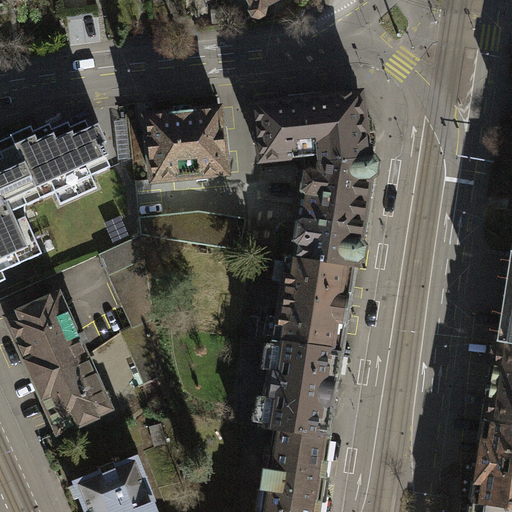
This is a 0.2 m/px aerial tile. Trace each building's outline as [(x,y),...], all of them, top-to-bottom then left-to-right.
[(251,0),(252,0),(250,10),(252,16),(258,18),(264,16),(266,7),(278,0),(251,0)] [(317,154),(318,163),(373,158),(376,134),(362,109),(361,94),(318,99),(318,95),(291,98),(291,102),(254,105),(259,161),(317,154)] [(220,108),(144,117),(151,180),(227,172),(220,108)] [(12,138),(40,197),(89,175),(87,171),(106,163),(98,146),(105,143),(97,126),(87,130),(84,123),(72,129),(69,123),(51,132),(48,126),(32,134),(30,129),(12,138)] [(40,197),(12,138),(0,143),(0,270),(39,253),(25,217),(15,221),(10,210),(40,197)] [(304,207),(363,218),(369,179),(378,174),(377,163),(373,158),(318,163),(317,172),(311,171),(305,173),(304,190),(306,194),(304,207)] [(296,259),(355,267),(363,218),(304,207),(302,220),(298,223),(295,240),(299,243),(296,259)] [(196,209),(139,217),(141,235),(239,250),(245,219),(196,209)] [(154,317),(141,235),(100,253),(133,326),(154,317)] [(497,344),(511,345),(511,250),(511,251),(497,344)] [(288,258),(276,341),(343,351),(355,267),(296,259),(288,258)] [(5,318),(33,379),(87,356),(59,294),(5,318)] [(164,374),(154,317),(133,326),(122,332),(144,382),(164,374)] [(276,341),(262,424),(273,426),(329,435),(343,351),(276,341)] [(485,419),(511,423),(511,345),(497,344),(485,419)] [(33,379),(56,432),(110,409),(87,356),(33,379)] [(471,500),(511,505),(511,423),(485,419),(481,419),(471,500)] [(273,426),(260,511),(317,511),(329,435),(273,426)] [(75,482),(86,511),(154,511),(134,458),(115,465),(114,461),(98,467),(100,472),(75,482)] [(511,511),(511,505),(471,500),(469,511),(511,511)]
